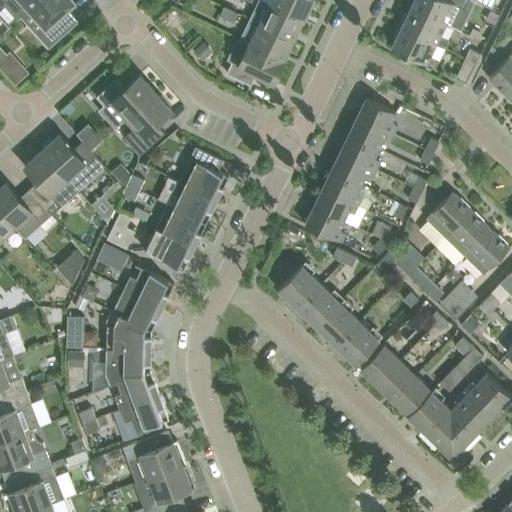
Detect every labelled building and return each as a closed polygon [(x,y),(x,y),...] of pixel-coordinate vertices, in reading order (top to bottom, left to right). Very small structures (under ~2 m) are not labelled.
[(20,0),(29,9),(39,0),(20,0)] [(74,0),(39,0),(29,9),(42,24),(35,31),(49,47),(79,20),(67,7),(75,0),(74,0)] [(264,0),(257,0),(249,17),(261,23),(293,38),(302,18),(304,19),(304,18),(269,2),(264,0)] [(264,0),(269,2),(304,18),(312,0),(264,0)] [(410,0),(408,4),(462,30),(475,0),(410,0)] [(220,14),(221,14),(234,20),(238,12),(224,5),(220,14)] [(404,12),(399,24),(436,42),(445,46),(449,39),(440,35),(446,22),(411,5),(407,13),(404,12)] [(249,17),(239,38),(249,42),(285,60),(285,59),(283,58),(293,38),(261,23),(249,17)] [(392,46),(435,67),(439,58),(431,54),(436,42),(399,24),(393,36),(396,37),(392,46)] [(203,41),(194,50),(204,60),(213,50),(203,41)] [(233,60),(227,72),(251,83),(257,72),(275,81),(285,60),(249,42),(239,63),(233,60)] [(0,44),(0,64),(13,53),(10,50),(7,52),(0,44)] [(470,47),(466,57),(476,62),(481,52),(470,47)] [(496,84),(508,96),(511,91),(511,52),(490,75),(497,83),(496,84)] [(467,82),(476,62),(466,57),(456,77),(467,82)] [(117,77),(97,95),(105,104),(99,109),(116,127),(128,116),(156,91),(140,73),(125,86),(117,77)] [(172,109),(156,91),(128,116),(136,125),(124,136),(140,154),(165,131),(157,122),(172,109)] [(367,96),(358,114),(394,131),(398,123),(391,120),(396,110),(367,96)] [(358,114),(350,132),(378,146),(383,136),(390,139),(394,131),(358,114)] [(43,149),(68,177),(79,189),(106,165),(83,139),(74,147),(61,132),(43,149)] [(350,132),(341,150),(376,167),(380,159),(374,156),(378,146),(350,132)] [(432,136),(426,147),(434,151),(440,140),(432,136)] [(196,145),(179,179),(218,198),(229,174),(218,169),(223,158),(196,145)] [(428,162),(434,151),(426,147),(421,158),(428,162)] [(38,179),(30,187),(48,207),(64,192),(59,186),(68,177),(43,149),(25,165),(38,179)] [(341,150),(332,168),(361,182),(366,172),(372,175),(376,167),(341,150)] [(122,163),(112,171),(126,186),(127,183),(132,174),(122,163)] [(332,168),(324,186),(359,203),(363,195),(356,192),(361,182),(332,168)] [(132,174),(127,183),(140,189),(145,178),(133,172),(132,174)] [(420,175),(414,186),(422,190),(428,178),(420,175)] [(169,202),(168,202),(207,221),(218,198),(179,179),(174,191),(180,194),(175,205),(169,202)] [(0,187),(0,208),(15,225),(25,216),(31,223),(48,207),(30,187),(21,196),(7,181),(0,187)] [(135,199),(140,189),(127,183),(126,186),(122,193),(135,199)] [(324,186),(315,204),(344,218),(348,208),(355,211),(359,203),(324,186)] [(417,201),(422,190),(414,186),(409,197),(417,201)] [(426,216),(446,235),(473,207),(461,196),(460,198),(452,190),(438,205),(426,216)] [(408,205),(399,201),(394,212),(403,216),(408,205)] [(168,202),(157,225),(195,244),(207,221),(168,202)] [(339,228),(344,218),(315,204),(306,223),(341,240),(345,231),(339,228)] [(473,207),(446,235),(465,254),(490,227),(483,220),(485,219),(473,207)] [(0,249),(3,247),(0,244),(0,238),(15,225),(0,208),(0,249)] [(121,208),(107,237),(127,247),(135,228),(127,225),(132,213),(121,208)] [(184,268),(195,244),(157,225),(146,249),(184,268)] [(390,227),(381,236),(388,243),(397,234),(390,227)] [(490,227),(465,254),(484,273),(511,245),(499,233),(498,234),(490,227)] [(379,252),(388,243),(381,236),(373,245),(379,252)] [(387,252),(396,260),(409,273),(417,264),(425,257),(415,249),(409,243),(404,239),(398,246),(395,243),(387,252)] [(110,273),(121,249),(104,241),(92,265),(110,273)] [(357,254),(338,245),(333,256),(352,265),(357,254)] [(77,248),(57,264),(73,283),(85,258),(77,248)] [(381,275),(396,260),(387,252),(373,267),(381,275)] [(294,301),(331,336),(341,347),(338,350),(345,357),(348,354),(357,362),(380,338),(302,262),(279,286),(287,294),(284,298),(291,305),(294,301)] [(409,273),(429,291),(437,283),(417,264),(409,273)] [(131,274),(125,287),(163,305),(174,282),(142,266),(137,277),(131,274)] [(437,283),(429,291),(437,299),(444,290),(437,283)] [(87,284),(82,295),(94,300),(99,289),(87,284)] [(114,310),(120,313),(152,329),(163,305),(125,287),(114,310)] [(420,297),(412,289),(403,298),(411,305),(420,297)] [(452,290),(441,301),(457,316),(468,305),(452,290)] [(485,297),(494,306),(500,300),(491,292),(485,297)] [(80,295),(75,305),(84,310),(89,299),(80,295)] [(488,313),(494,306),(485,297),(479,304),(488,313)] [(449,320),(437,308),(428,317),(440,329),(449,320)] [(108,323),(107,347),(151,348),(152,329),(120,313),(114,323),(108,323)] [(481,322),(472,313),(461,323),(471,332),(481,322)] [(68,314),(67,346),(83,345),(84,315),(68,314)] [(0,358),(1,358),(13,353),(15,353),(6,331),(5,331),(0,318),(0,358)] [(464,334),(455,343),(466,354),(440,380),(449,389),(484,353),(464,334)] [(384,342),(361,366),(377,382),(401,358),(384,342)] [(111,383),(117,381),(151,368),(151,348),(107,347),(106,371),(111,383)] [(85,365),(85,350),(69,349),(68,365),(85,365)] [(1,358),(0,358),(0,399),(27,389),(22,375),(10,380),(1,358)] [(401,358),(377,382),(393,397),(416,373),(401,358)] [(115,394),(120,407),(160,392),(151,368),(117,381),(122,392),(115,394)] [(511,393),(488,370),(452,408),(429,432),(452,455),(461,445),(465,449),(472,442),(468,438),(500,405),(504,409),(511,402),(507,398),(511,394),(511,395),(511,394),(511,393)] [(416,373),(393,397),(409,413),(432,389),(416,373)] [(0,413),(0,439),(33,427),(41,424),(27,389),(0,399),(5,411),(0,413)] [(414,425),(421,431),(425,428),(429,432),(452,408),(432,389),(409,413),(418,421),(414,425)] [(169,417),(160,392),(120,407),(125,420),(132,417),(137,429),(169,417)] [(79,411),(83,421),(96,416),(92,406),(79,411)] [(96,416),(83,421),(88,433),(101,428),(96,416)] [(0,466),(19,459),(24,471),(51,461),(44,442),(38,439),(33,427),(0,439),(0,466)] [(155,447),(150,435),(123,445),(137,480),(149,476),(186,462),(178,438),(155,447)] [(83,437),(72,441),(76,451),(87,447),(83,437)] [(102,453),(91,457),(95,470),(107,466),(102,453)] [(9,491),(17,511),(24,511),(65,496),(51,461),(24,471),(29,484),(9,491)] [(157,498),(145,503),(148,511),(159,511),(177,505),(173,494),(195,485),(186,462),(149,476),(157,498)] [(70,511),(65,496),(24,511),(70,511)]
